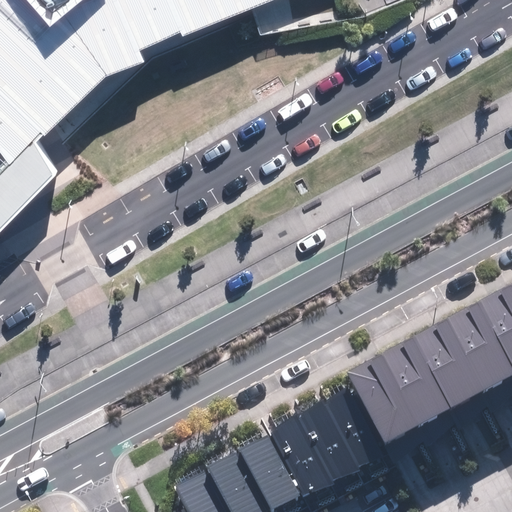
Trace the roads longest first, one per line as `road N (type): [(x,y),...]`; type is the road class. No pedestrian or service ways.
road 1 (secondary): [(0,451),(511,176)]
road 2 (secondary): [(511,222),(79,454)]
